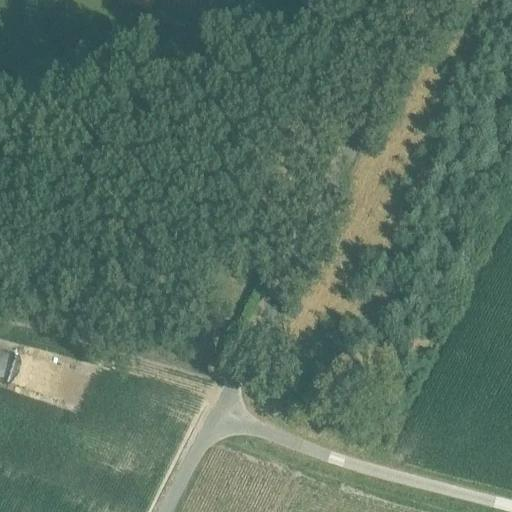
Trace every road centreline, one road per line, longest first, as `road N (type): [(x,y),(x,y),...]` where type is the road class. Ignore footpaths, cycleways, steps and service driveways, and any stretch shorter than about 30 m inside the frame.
road 1 (unclassified): [(211,424),(423,0)]
road 2 (unclassified): [(508,511),(211,424)]
